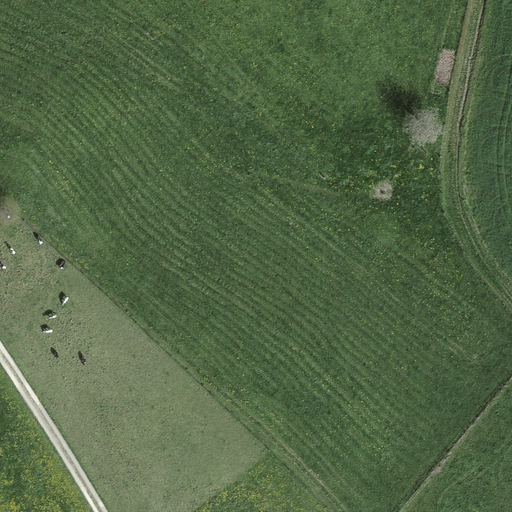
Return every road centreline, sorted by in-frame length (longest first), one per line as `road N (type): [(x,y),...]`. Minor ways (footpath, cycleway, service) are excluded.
road 1 (track): [(511,300),(479,264),(451,210),(448,156),(476,0)]
road 2 (track): [(101,511),(0,349)]
